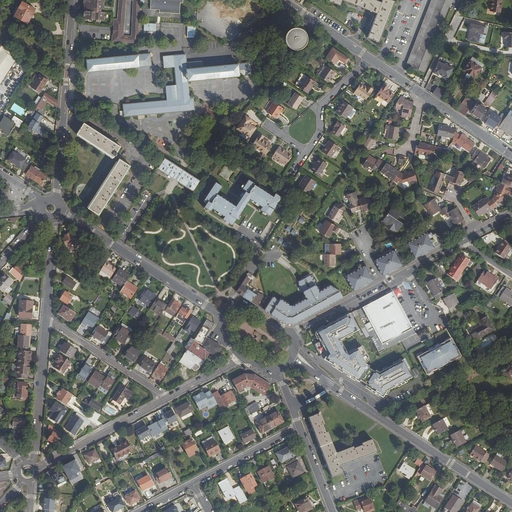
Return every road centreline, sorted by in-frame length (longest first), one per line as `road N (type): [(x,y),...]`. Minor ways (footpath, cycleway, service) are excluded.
road 1 (tertiary): [(511,155),(287,2)]
road 2 (residential): [(289,358),(511,504)]
road 3 (residential): [(55,200),(74,0)]
road 4 (residential): [(463,240),(291,333)]
road 5 (residential): [(223,315),(59,209)]
road 6 (residential): [(37,468),(165,399)]
road 7 (residential): [(33,463),(46,319)]
road 8 (residential): [(46,319),(165,399)]
road 9 (unknown): [(503,361),(387,422)]
road 10 (residential): [(192,482),(299,427)]
